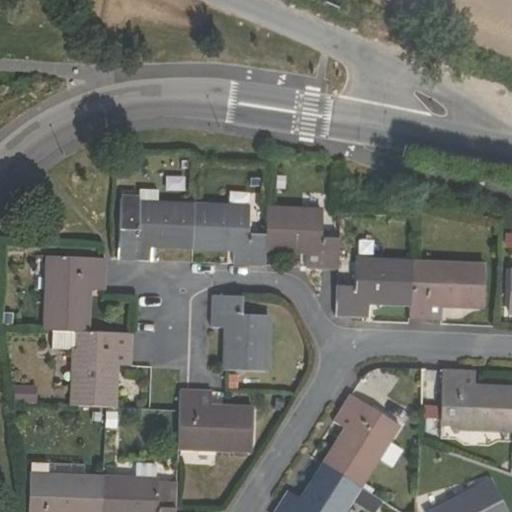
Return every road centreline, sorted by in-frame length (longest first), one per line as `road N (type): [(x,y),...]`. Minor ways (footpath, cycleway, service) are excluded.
road 1 (residential): [(117,99),(171,93),(390,120)]
road 2 (residential): [(239,0),(371,57),(394,93),(390,120)]
road 3 (residential): [(178,278),(273,281),(306,298),(341,348)]
road 4 (residential): [(341,348),(248,511)]
road 5 (residential): [(511,353),(341,348)]
road 6 (residential): [(117,99),(35,132),(0,164)]
road 7 (residential): [(390,120),(511,148)]
